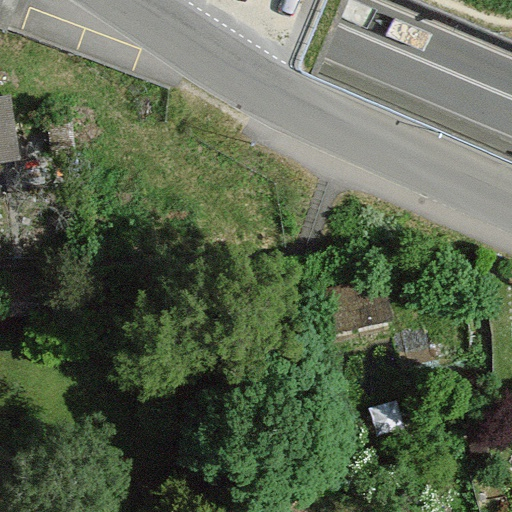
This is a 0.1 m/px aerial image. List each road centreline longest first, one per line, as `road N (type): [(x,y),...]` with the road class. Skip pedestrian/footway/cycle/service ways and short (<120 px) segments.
road 1 (residential): [(511,193),(286,94),(120,0)]
road 2 (primary): [(511,100),(261,0)]
